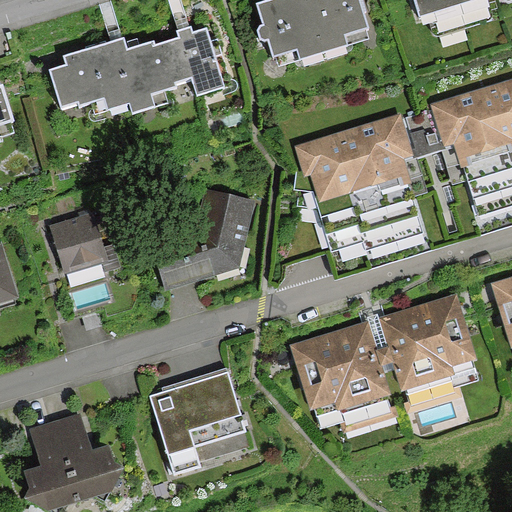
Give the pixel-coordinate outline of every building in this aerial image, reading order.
[(368,36),(355,0),(279,0),(261,6),(279,64),(368,36)] [(417,0),(425,26),(497,4),(495,0),(417,0)] [(153,42),(137,47),(152,94),(177,87),(176,83),(194,78),(199,94),(223,87),(205,29),(193,33),(191,27),(178,31),(180,37),(155,45),(153,42)] [(65,66),(49,71),(60,106),(79,101),(80,104),(105,97),(108,108),(129,102),(132,111),(155,104),(152,94),(137,47),(126,50),(123,39),(62,57),(65,66)] [(511,83),(433,107),(455,183),(467,180),(482,231),(511,221),(511,83)] [(0,123),(13,120),(4,88),(0,89),(0,123)] [(399,118),(300,149),(333,253),(368,243),(375,265),(427,249),(411,197),(423,193),(399,118)] [(207,193),(199,235),(157,247),(168,286),(237,265),(249,202),(207,193)] [(90,216),(54,226),(66,269),(102,258),(90,216)] [(0,248),(0,300),(14,296),(0,248)] [(511,281),(497,286),(511,336),(511,281)] [(108,288),(74,293),(76,309),(110,304),(108,288)] [(476,378),(453,302),(297,349),(321,425),(346,417),(348,426),(455,393),(452,385),(476,378)] [(227,372),(151,396),(175,474),(199,467),(193,446),(245,430),(227,372)] [(42,469),(26,474),(31,490),(26,501),(49,511),(53,511),(112,495),(127,472),(117,467),(111,449),(93,454),(81,414),(30,429),(42,469)]
